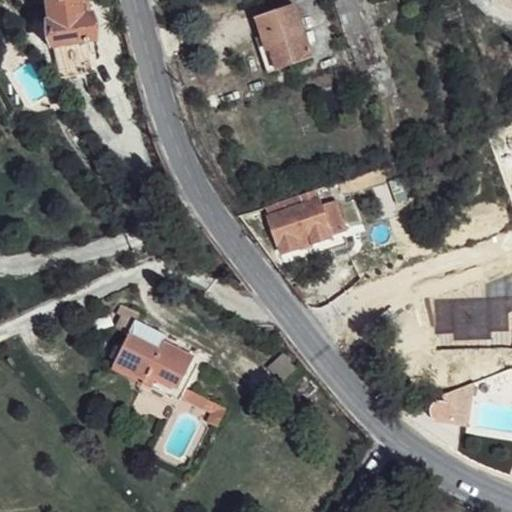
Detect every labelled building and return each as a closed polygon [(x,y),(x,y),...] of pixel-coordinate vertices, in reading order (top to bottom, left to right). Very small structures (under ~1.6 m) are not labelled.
[(84,0),(42,0),(45,22),(48,47),(99,39),(95,10),(85,11),(84,0)] [(351,0),(330,0),(346,39),(363,33),(351,0)] [(294,6),(252,20),(264,52),(269,51),(277,71),(312,58),(294,6)] [(301,194),(303,203),(317,198),(315,190),(301,194)] [(303,203),(269,215),(281,251),(314,240),(330,234),(347,229),(336,198),(320,204),(317,198),(303,203)] [(335,248),(330,234),(314,240),(318,254),(335,248)] [(136,320),(125,342),(111,370),(144,388),(149,377),(177,391),(196,350),(168,335),(136,320)] [(448,419),(439,420),(468,426),(475,382),(437,395),(439,401),(448,402),(453,408),(448,419)] [(216,423),(224,408),(189,392),(182,406),(216,423)]
